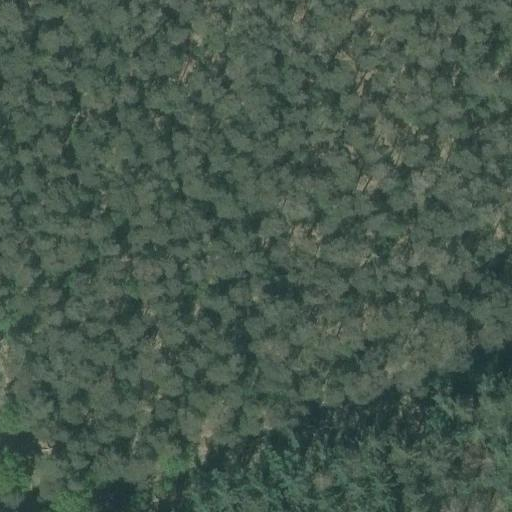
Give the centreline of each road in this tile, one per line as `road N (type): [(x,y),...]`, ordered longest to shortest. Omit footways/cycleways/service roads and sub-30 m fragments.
road 1 (track): [(39,511),(511,336)]
road 2 (track): [(374,388),(419,511)]
